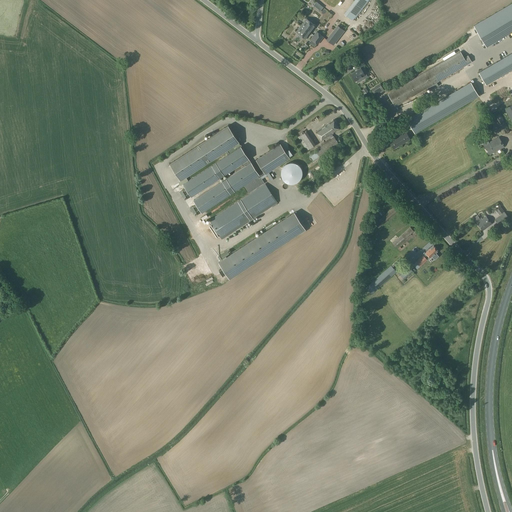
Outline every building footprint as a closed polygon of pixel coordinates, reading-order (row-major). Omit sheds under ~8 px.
[(353,0),(344,14),(352,20),(366,0),(353,0)] [(511,31),(511,1),(474,25),(487,47),(511,31)] [(306,19),(296,32),(305,38),(315,26),(306,19)] [(338,26),(327,40),(333,45),(344,31),(338,26)] [(317,32),(311,39),(317,44),(323,37),(317,32)] [(437,82),(463,66),(472,61),(468,55),(464,58),(461,52),(389,95),(396,107),(429,87),(431,90),(438,85),(437,82)] [(511,68),(511,52),(478,72),(485,84),(511,68)] [(355,81),(356,80),(358,82),(364,79),(362,76),(365,75),(361,68),(351,74),(355,81)] [(479,95),(471,82),(407,120),(415,133),(479,95)] [(376,96),(385,90),(380,84),(371,89),(376,96)] [(510,131),(500,113),(493,117),(502,135),(510,131)] [(329,135),(331,138),(333,136),(332,133),(339,129),(333,120),(316,131),(322,140),(329,135)] [(228,126),(170,164),(180,180),(235,144),(237,148),(240,146),(241,147),(242,146),(228,126)] [(306,131),(298,137),(307,151),(315,145),(306,131)] [(410,139),(406,132),(389,141),(394,149),(410,139)] [(339,143),(336,140),(334,136),(333,136),(331,138),(320,145),(321,147),(319,148),(319,150),(316,151),(316,152),(319,157),(320,158),(340,145),(339,143)] [(487,139),(482,142),(484,145),(489,155),(504,146),(499,137),(489,142),(487,139)] [(166,157),(169,163),(191,148),(187,143),(166,157)] [(280,144),(256,160),(264,171),(259,174),(259,175),(260,177),(289,158),(280,144)] [(237,148),(183,184),(191,195),(242,162),(245,166),(193,199),(202,212),(204,214),(206,212),(205,210),(243,185),(249,193),(264,183),(260,177),(259,175),(259,174),(251,162),(248,158),(241,147),(240,146),(237,148)] [(313,152),(308,156),(312,161),(317,156),(313,152)] [(282,187),(302,179),(295,162),(275,170),(282,187)] [(265,183),(209,220),(222,239),(277,203),(265,183)] [(296,198),(300,196),(294,188),(291,191),(296,198)] [(393,207),(375,224),(379,228),(397,212),(393,207)] [(501,207),(497,210),(496,210),(500,215),(505,211),(501,207)] [(300,234),(306,230),(294,212),(227,257),(226,256),(231,252),(229,249),(220,255),(223,259),(219,262),(222,268),(219,270),(223,275),(226,273),(229,278),(299,232),(300,234)] [(509,217),(505,212),(495,219),(499,225),(509,217)] [(480,218),(477,215),(473,218),(476,221),(477,223),(482,230),(491,224),(486,216),(481,220),(480,219),(480,218)] [(414,231),(410,227),(392,243),(396,247),(414,231)] [(438,250),(434,246),(427,252),(429,254),(427,255),(430,257),(431,256),(438,250)] [(423,255),(413,265),(417,269),(420,266),(420,267),(428,260),(423,255)] [(397,272),(391,265),(366,287),(372,294),(397,272)] [(409,267),(400,275),(404,279),(413,271),(409,267)] [(455,308),(460,312),(472,296),(467,293),(455,308)] [(473,306),(475,309),(483,301),(480,299),(473,306)] [(477,312),(486,304),(483,301),(475,310),(477,312)] [(441,323),(439,321),(425,335),(431,341),(454,319),(449,315),(441,323)] [(457,335),(440,359),(448,365),(465,341),(457,335)]
